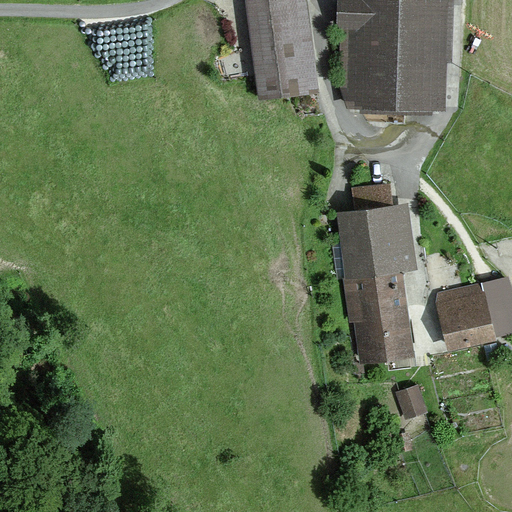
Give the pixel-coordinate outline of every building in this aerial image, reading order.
[(268,94),(307,89),(307,88),(295,0),(284,0),(256,4),(264,64),(268,94)] [(359,106),(427,108),(429,60),(442,60),(443,4),(340,1),(339,25),(361,25),(359,106)] [(354,317),(360,360),(407,353),(395,271),(396,271),(387,210),(390,210),(389,207),(387,187),(351,192),(353,212),(341,213),(349,277),(344,277),(349,317),(354,317)] [(443,318),(450,347),(478,341),(492,337),(508,333),(497,289),(481,293),(464,297),(439,303),(443,318)] [(404,414),(420,408),(414,389),(397,395),(404,414)]
